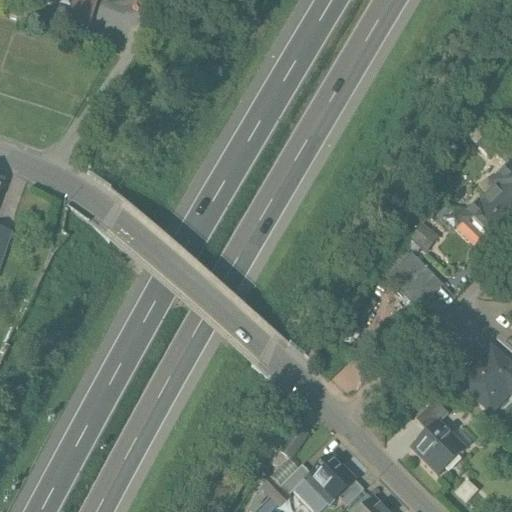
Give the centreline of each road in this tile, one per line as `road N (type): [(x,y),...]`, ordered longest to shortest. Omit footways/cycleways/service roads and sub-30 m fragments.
road 1 (motorway): [(96,511),(305,137),(391,0)]
road 2 (motorway): [(326,0),(36,511)]
road 3 (residential): [(51,181),(97,210),(341,427)]
road 4 (residential): [(511,258),(341,427)]
road 5 (residential): [(158,0),(145,38),(51,181)]
